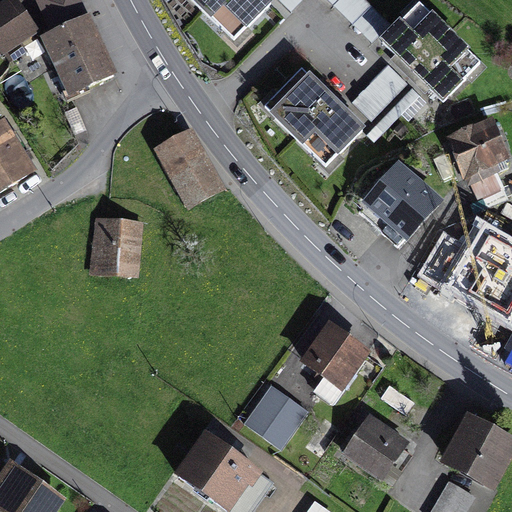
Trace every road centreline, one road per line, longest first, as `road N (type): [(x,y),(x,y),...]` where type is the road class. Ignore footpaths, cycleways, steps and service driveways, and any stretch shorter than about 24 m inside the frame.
road 1 (secondary): [(174,77),(249,175),(352,281),(511,398)]
road 2 (residential): [(174,77),(129,111),(88,169),(0,227)]
road 3 (residential): [(0,426),(121,511)]
